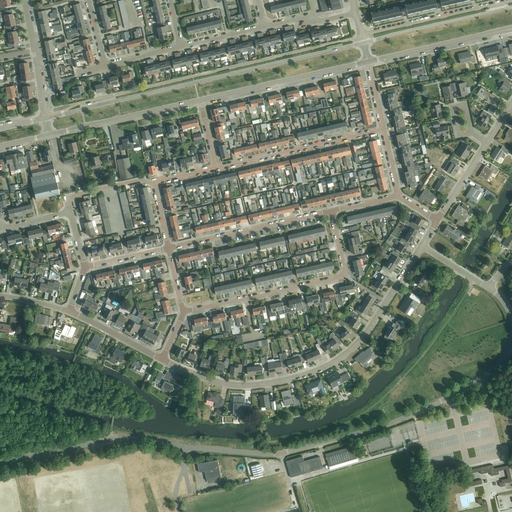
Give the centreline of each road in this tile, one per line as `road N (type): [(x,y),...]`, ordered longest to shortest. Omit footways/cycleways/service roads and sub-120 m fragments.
road 1 (unclassified): [(182,446),(275,454),(373,429),(478,379),(511,340)]
road 2 (residential): [(162,360),(235,385),(316,370),(358,342),(422,245)]
road 3 (tertiary): [(362,42),(45,119)]
road 4 (residential): [(183,310),(345,275),(331,211)]
road 5 (unclassified): [(0,462),(123,438),(182,446)]
road 6 (tertiary): [(199,101),(366,62)]
road 7 (residential): [(382,130),(215,167)]
road 8 (residential): [(168,248),(331,211)]
road 9 (tertiary): [(47,135),(199,101)]
road 10 (residential): [(511,0),(361,37)]
road 11 (tertiary): [(511,7),(362,42)]
road 12 (tertiary): [(366,62),(511,27)]
